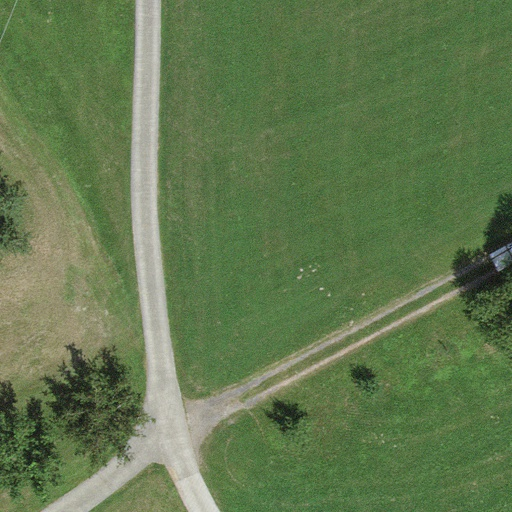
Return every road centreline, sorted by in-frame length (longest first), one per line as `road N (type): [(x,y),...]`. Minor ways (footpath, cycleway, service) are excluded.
road 1 (residential): [(151,0),(149,267),(170,444)]
road 2 (track): [(208,511),(170,444),(67,511)]
